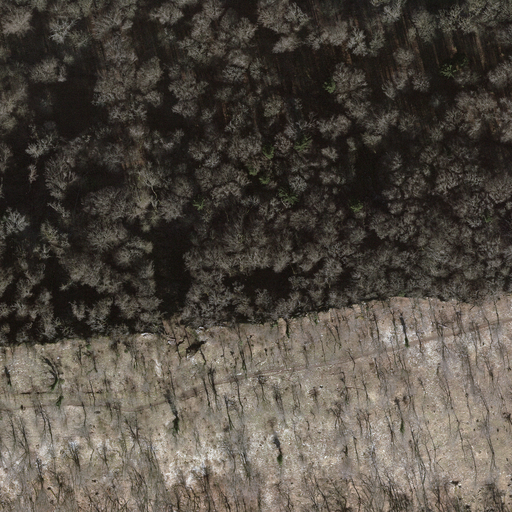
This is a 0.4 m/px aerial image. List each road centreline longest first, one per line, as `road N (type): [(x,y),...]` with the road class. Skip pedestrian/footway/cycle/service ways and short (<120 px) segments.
road 1 (track): [(0,46),(63,69),(277,83),(405,126),(511,146)]
road 2 (track): [(0,183),(405,126)]
